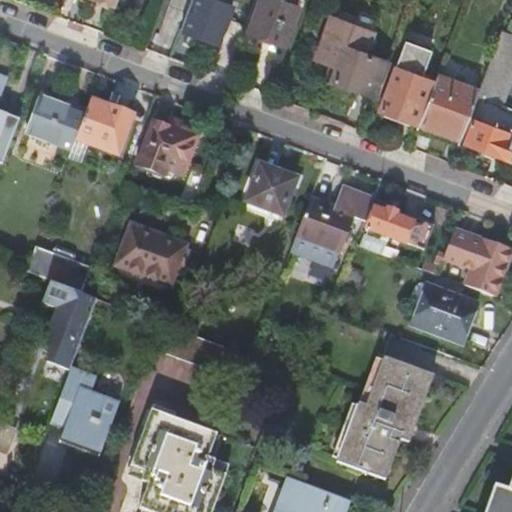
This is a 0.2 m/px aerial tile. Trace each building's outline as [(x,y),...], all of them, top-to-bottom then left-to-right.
[(212,0),(191,0),(180,31),(217,45),(232,8),(212,0)] [(237,12),(250,16),(255,0),(237,0),(236,4),(240,6),(237,12)] [(283,46),(297,8),(278,0),(259,0),(246,33),(283,46)] [(337,68),(332,81),(375,97),(387,64),(365,56),(373,34),(330,18),(315,60),(332,66),(337,68)] [(476,97),(502,107),(511,79),(511,35),(501,31),(478,92),(476,97)] [(378,110),(414,125),(430,84),(420,80),(430,54),(404,45),(395,70),(393,70),(378,110)] [(327,79),(332,81),(337,68),(332,66),(327,79)] [(473,106),(476,97),(478,92),(436,77),(418,125),(459,141),(473,106)] [(0,165),(1,166),(18,121),(0,113),(0,92),(0,91),(4,81),(0,79),(0,165)] [(511,110),(502,107),(476,97),(473,106),(511,120),(511,130),(509,129),(507,135),(473,122),(464,144),(511,162),(511,110)] [(25,135),(71,152),(84,115),(39,98),(25,135)] [(71,152),(68,158),(80,162),(86,145),(117,157),(131,117),(89,102),(84,115),(71,152)] [(151,122),(138,160),(149,164),(147,172),(163,177),(166,169),(182,175),(195,137),(151,122)] [(246,202),(281,215),(294,181),(259,167),(246,202)] [(336,185),(330,201),(328,206),(331,207),(330,210),(352,218),(357,220),(365,222),(373,199),(366,196),(336,185)] [(330,210),(331,207),(328,206),(309,199),(289,254),(328,268),(333,254),(338,256),(352,218),(330,210)] [(394,217),(384,214),(373,210),(365,230),(422,252),(432,227),(412,220),(411,224),(394,217)] [(116,267),(171,287),(185,247),(130,227),(116,267)] [(470,269),(463,286),(465,287),(494,298),(511,252),(453,231),(442,260),(470,269)] [(39,237),(36,247),(54,253),(55,249),(57,244),(39,237)] [(26,272),(82,293),(92,267),(74,260),(76,256),(55,249),(54,253),(36,247),(26,272)] [(74,260),(92,267),(95,258),(78,251),(76,256),(74,260)] [(426,262),(423,271),(433,275),(436,276),(439,268),(426,262)] [(361,273),(348,268),(342,285),(355,290),(361,273)] [(436,276),(433,275),(428,287),(460,299),(465,287),(463,286),(436,276)] [(82,295),(48,283),(41,303),(88,321),(95,300),(82,295)] [(460,299),(428,287),(426,286),(410,328),(462,348),(477,306),(460,299)] [(213,374),(275,397),(285,371),(279,369),(263,363),(251,359),(223,348),(175,330),(161,325),(151,351),(213,374)] [(392,337),(387,357),(436,370),(441,350),(392,337)] [(267,351),(263,363),(279,369),(284,357),(267,351)] [(380,367),(367,402),(362,415),(355,413),(333,473),(383,490),(403,435),(416,439),(422,423),(434,387),(380,367)] [(70,369),(50,420),(74,429),(68,444),(99,456),(118,404),(90,394),(95,379),(70,369)] [(143,511),(212,511),(226,478),(204,470),(216,436),(193,428),(151,411),(130,468),(151,476),(138,510),(143,511)] [(499,488),(486,484),(476,511),(511,511),(511,450),(509,460),(499,488)] [(288,484),(276,511),(343,511),(346,506),(288,484)]
